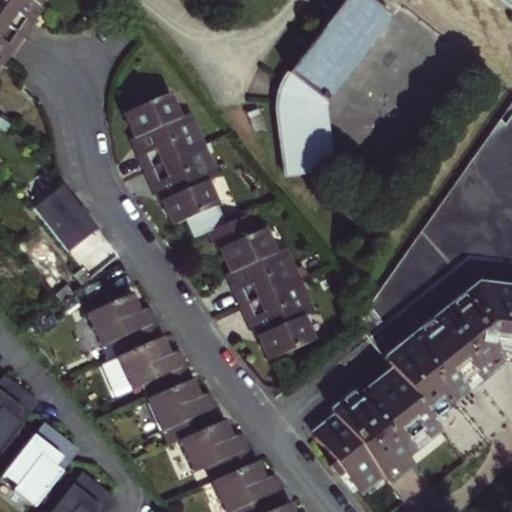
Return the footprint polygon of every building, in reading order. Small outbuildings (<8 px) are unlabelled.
[(0,0),(0,18),(25,36),(35,22),(29,18),(40,4),(42,5),(46,0),(0,0)] [(366,0),(347,0),(291,73),(285,84),(281,95),(278,107),(277,119),(284,178),(330,173),(324,118),(323,114),(323,110),(324,107),(326,103),(391,19),(366,0)] [(511,0),(494,0),(511,13),(511,0)] [(29,18),(35,22),(46,7),(42,5),(40,4),(29,18)] [(15,49),(25,36),(0,18),(0,65),(3,62),(0,60),(0,58),(10,45),(15,49)] [(5,63),(15,49),(10,45),(0,58),(0,60),(3,62),(5,63)] [(185,136),(177,119),(167,95),(123,113),(134,138),(136,137),(144,153),(137,157),(144,171),(201,146),(195,132),(185,136)] [(511,105),(369,306),(368,305),(351,319),(360,329),(391,369),(395,373),(362,399),(358,394),(334,413),(337,418),(315,435),(335,461),(329,465),(337,475),(343,470),(358,489),(380,471),(384,476),(387,480),(413,460),(410,456),(406,451),(439,424),(434,418),(430,413),(443,403),(447,408),(458,399),(454,394),(477,376),(480,381),(491,372),(486,365),(501,353),(511,354),(511,105)] [(185,136),(195,132),(188,115),(177,119),(185,136)] [(129,140),(137,157),(144,153),(136,137),(134,138),(129,140)] [(215,207),(204,182),(198,166),(207,162),(201,146),(144,171),(151,186),(157,182),(165,198),(160,200),(171,225),(184,220),(191,238),(206,231),(222,224),(215,207)] [(214,178),(207,162),(198,166),(204,182),(214,178)] [(158,201),(160,200),(165,198),(157,182),(151,186),(158,201)] [(61,189),(34,211),(68,254),(96,233),(61,189)] [(218,247),(229,272),(231,271),(238,288),(233,290),(239,305),(297,280),(292,265),(281,270),(274,252),(264,227),(251,233),(244,215),(222,224),(206,231),(214,249),(218,247)] [(281,270),(292,265),(284,248),(274,252),(281,270)] [(82,287),(89,282),(82,271),(74,277),(82,287)] [(226,274),(233,290),(238,288),(231,271),(229,272),(226,274)] [(294,300),(304,296),(297,280),(239,305),(245,320),(251,317),(258,335),(256,336),(266,360),(310,341),(300,316),(294,300)] [(121,339),(128,353),(162,337),(149,308),(139,313),(131,296),(86,316),(100,348),(121,339)] [(311,312),(304,296),(294,300),(300,316),(311,312)] [(251,317),(245,320),(253,338),(256,336),(258,335),(251,317)] [(153,381),(159,395),(193,380),(180,352),(170,356),(162,337),(128,353),(117,358),(131,390),(153,381)] [(486,365),(491,372),(504,362),(511,363),(511,354),(501,353),(486,365)] [(391,369),(358,394),(362,399),(395,373),(391,369)] [(14,420),(31,398),(3,376),(0,379),(0,452),(21,426),(14,420)] [(458,399),(480,381),(477,376),(454,394),(458,399)] [(180,441),(202,431),(197,418),(217,408),(210,394),(201,399),(193,380),(159,395),(146,400),(161,433),(163,433),(169,446),(180,441)] [(334,413),(358,394),(354,389),(330,408),(334,413)] [(434,418),(447,408),(443,403),(430,413),(434,418)] [(312,431),(315,435),(337,418),(334,413),(312,431)] [(218,464),(224,478),(257,463),(246,439),(235,444),(224,421),(202,431),(180,441),(195,475),(218,464)] [(54,468),(71,446),(43,424),(2,476),(16,487),(12,492),(34,509),(61,474),(54,468)] [(443,429),(439,424),(406,451),(410,456),(443,429)] [(413,460),(387,480),(391,484),(416,464),(413,460)] [(257,463),(224,478),(214,483),(226,511),(268,511),(263,499),(284,489),(278,475),(268,479),(260,462),(257,463)] [(362,493),(384,476),(380,471),(358,489),(362,493)] [(95,511),(110,494),(81,473),(50,511),(95,511)] [(296,511),(292,502),(269,511),(296,511)]
